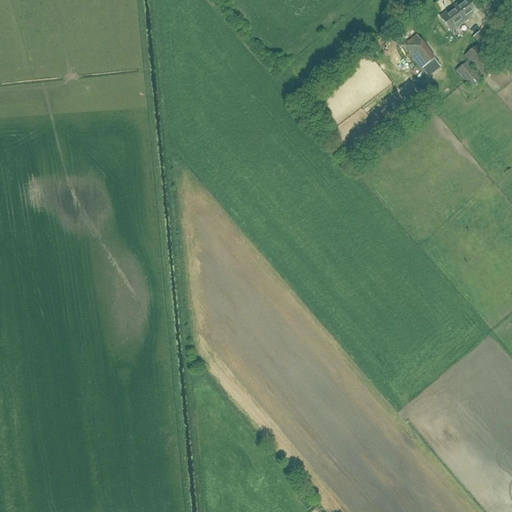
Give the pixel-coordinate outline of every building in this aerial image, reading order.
[(451,33),(476,13),(465,0),(461,0),(439,18),(451,33)] [(479,45),(485,40),(478,33),(473,38),(479,45)] [(425,79),(440,68),(416,36),(401,47),(419,71),(419,70),(425,79)] [(496,67),(478,45),(464,56),(482,79),(496,67)] [(470,90),(481,80),(466,62),(455,72),(470,90)]
